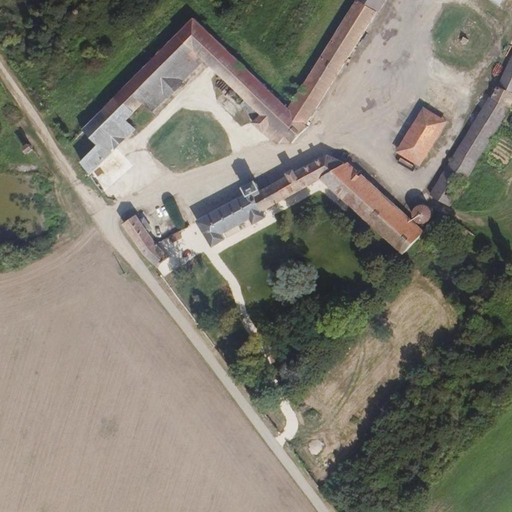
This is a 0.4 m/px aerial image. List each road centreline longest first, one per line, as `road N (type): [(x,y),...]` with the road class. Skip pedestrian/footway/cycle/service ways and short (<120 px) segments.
road 1 (unclassified): [(104,218),(321,511)]
road 2 (track): [(0,66),(104,218)]
